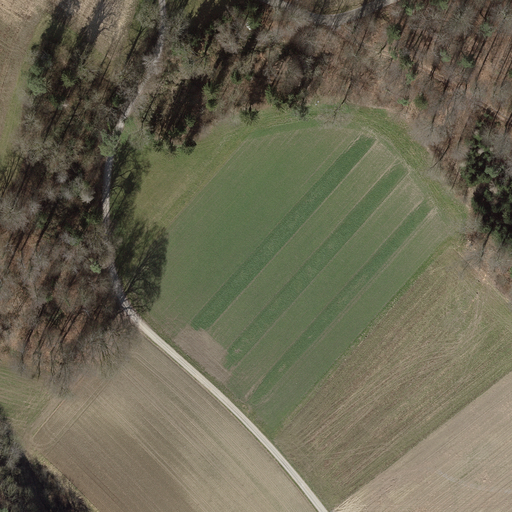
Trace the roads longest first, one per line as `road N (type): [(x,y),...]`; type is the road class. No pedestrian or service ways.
road 1 (track): [(324,511),(250,426),(148,331),(115,274),(110,166),(123,118),(158,49),(162,0)]
road 2 (track): [(331,18),(358,42),(511,120)]
road 3 (track): [(269,0),(318,18),(388,0)]
